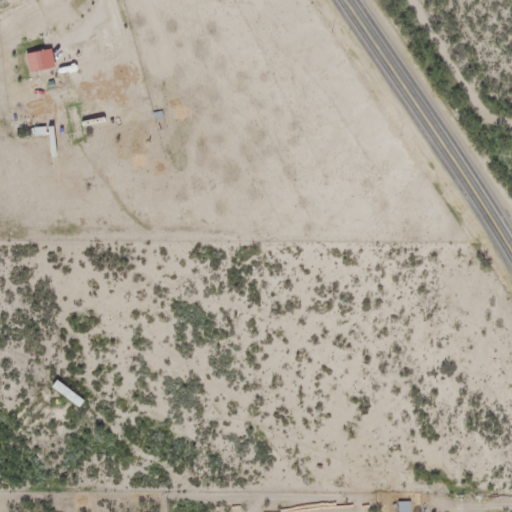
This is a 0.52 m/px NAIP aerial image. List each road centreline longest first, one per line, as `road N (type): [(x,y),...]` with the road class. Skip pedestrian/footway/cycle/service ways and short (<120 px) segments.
road 1 (trunk): [(511,249),(342,0)]
road 2 (track): [(0,393),(86,413),(231,511)]
